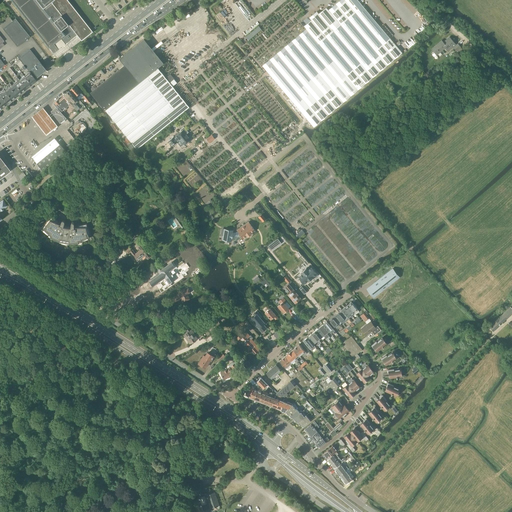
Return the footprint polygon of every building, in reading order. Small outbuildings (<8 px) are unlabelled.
[(93,32),(68,0),(24,0),(17,6),(49,48),(65,35),(62,30),(69,24),(82,40),(93,32)] [(403,53),(357,0),(342,0),(330,11),(327,8),(320,15),(318,12),(310,18),(312,21),(305,26),(308,29),(263,66),(313,128),(403,53)] [(18,47),(30,37),(15,18),(3,28),(18,47)] [(442,41),(432,49),(437,55),(445,48),(448,51),(456,44),(449,37),(443,42),(442,41)] [(156,56),(143,40),(120,59),(125,65),(91,92),(137,150),(185,111),(189,108),(183,100),(181,98),(171,85),(176,82),(172,77),(167,81),(157,68),(163,63),(157,55),(156,56)] [(26,68),(36,81),(36,80),(34,77),(36,76),(45,69),(39,60),(30,49),(18,58),(20,60),(26,68)] [(36,81),(26,68),(20,60),(15,64),(19,69),(31,84),(36,81)] [(31,84),(19,69),(15,64),(12,67),(10,68),(11,70),(13,69),(15,72),(14,73),(17,76),(16,76),(26,88),(31,84)] [(21,92),(26,88),(16,76),(15,78),(17,80),(14,83),(21,92)] [(21,92),(14,83),(11,85),(10,83),(7,85),(16,96),(21,92)] [(11,100),(16,96),(7,85),(6,86),(7,88),(5,91),(2,87),(1,87),(11,100)] [(77,98),(82,94),(80,92),(81,91),(80,89),(79,90),(75,85),(70,90),(77,98)] [(0,95),(6,104),(11,100),(3,89),(0,91),(0,90),(0,95)] [(69,91),(68,91),(67,91),(66,92),(66,93),(64,96),(71,103),(72,105),(75,108),(77,111),(80,108),(75,104),(78,101),(69,91)] [(94,103),(91,100),(86,94),(83,96),(91,106),(91,105),(92,107),(94,105),(93,104),(94,103)] [(61,112),(71,103),(64,96),(59,99),(55,102),(56,103),(54,105),(57,107),(61,112)] [(42,109),(32,116),(37,122),(40,126),(44,131),(46,134),(57,125),(54,122),(51,118),(47,113),(43,107),(42,108),(42,109)] [(66,118),(61,112),(57,107),(53,110),(62,121),(66,118)] [(181,146),(184,144),(191,139),(186,134),(189,132),(184,127),(180,130),(182,131),(177,135),(176,135),(173,137),(168,140),(172,145),(177,141),(181,146)] [(44,172),(67,152),(60,144),(37,163),(44,172)] [(0,177),(9,170),(0,157),(0,177)] [(94,169),(95,168),(98,166),(92,159),(88,162),(94,169)] [(172,212),(171,213),(182,229),(183,228),(172,212)] [(61,223),(57,222),(58,221),(51,216),(43,227),(42,228),(44,229),(46,231),(45,232),(52,236),(52,235),(54,236),(54,237),(60,240),(59,241),(69,243),(70,242),(76,242),(76,240),(79,240),(79,241),(86,240),(86,238),(88,238),(88,237),(90,237),(90,236),(87,223),(79,225),(79,226),(75,226),(75,223),(72,223),(71,227),(64,226),(65,222),(63,221),(62,220),(61,223)] [(224,229),(223,240),(231,241),(231,239),(237,240),(242,237),(243,239),(247,236),(248,237),(251,234),(251,233),(255,231),(248,222),(245,225),(244,225),(242,227),(237,230),(238,231),(235,233),(233,232),(233,230),(224,229)] [(152,256),(139,239),(138,239),(137,238),(134,241),(135,242),(134,243),(140,250),(136,254),(131,247),(126,251),(128,254),(131,252),(134,255),(133,256),(137,261),(145,255),(148,259),(152,256)] [(271,251),(281,243),(278,239),(267,246),(271,251)] [(159,273),(149,281),(153,286),(164,278),(169,284),(176,279),(170,270),(175,266),(172,261),(163,267),(162,266),(157,269),(159,273)] [(308,270),(306,268),(301,272),(302,274),(299,277),(300,279),(304,284),(308,280),(309,281),(313,278),(318,275),(311,267),(308,270)] [(377,287),(370,292),(374,296),(392,282),(390,279),(396,274),(392,269),(374,284),(377,287)] [(271,283),(267,277),(261,282),(264,286),(266,284),(268,286),(271,283)] [(293,288),(295,286),(292,282),(289,284),(286,286),(290,292),(288,294),(295,303),(301,298),(293,288)] [(324,289),(328,295),(332,291),(328,286),(324,289)] [(187,294),(190,292),(191,292),(188,288),(185,290),(169,300),(168,301),(170,305),(171,304),(172,305),(181,299),(183,302),(189,298),(187,294)] [(284,313),(289,308),(284,303),(286,302),(283,298),(279,301),(281,303),(278,306),(284,313)] [(348,304),(354,312),(356,310),(358,312),(359,311),(351,302),(348,304)] [(354,315),(352,313),(354,312),(348,304),(345,307),(353,316),(354,315)] [(267,306),(263,309),(266,312),(265,313),(271,319),(272,319),(274,321),(276,321),(277,320),(277,318),(276,316),(270,309),(267,306)] [(345,307),(342,309),(348,317),(349,318),(351,316),(351,317),(353,316),(345,307)] [(511,308),(510,307),(508,309),(490,327),(494,331),(511,313),(511,308)] [(342,309),(339,312),(346,321),(348,320),(346,318),(348,317),(342,309)] [(255,316),(252,319),(254,321),(253,322),(262,332),(267,328),(264,324),(265,323),(261,318),(262,317),(256,310),(253,314),(255,316)] [(346,321),(339,312),(336,314),(342,322),(344,320),(345,322),(346,321)] [(336,314),(333,317),(339,324),(338,324),(340,326),(341,325),(340,323),(342,322),(336,314)] [(338,324),(339,324),(333,317),(329,319),(337,329),(338,328),(337,326),(338,324)] [(191,320),(190,318),(184,322),(185,324),(187,328),(182,331),(186,337),(193,332),(191,329),(195,326),(191,320)] [(208,325),(211,330),(217,326),(218,327),(221,325),(218,319),(208,325)] [(329,332),(333,328),(327,321),(323,324),(329,332)] [(377,326),(375,327),(370,321),(361,329),(366,335),(371,332),(372,332),(374,335),(381,330),(377,326)] [(327,333),(329,332),(323,324),(319,328),(325,335),(327,333)] [(323,336),(325,335),(319,328),(315,331),(321,338),(323,336)] [(201,332),(199,333),(197,330),(193,332),(186,337),(190,343),(203,335),(201,332)] [(245,330),(238,336),(254,355),(257,351),(260,349),(252,339),(253,338),(251,335),(250,336),(245,330)] [(319,340),(321,338),(315,331),(311,334),(317,341),(319,340)] [(315,343),(317,341),(311,334),(308,336),(314,344),(315,343)] [(351,335),(342,343),(352,357),(362,349),(351,335)] [(308,337),(303,341),(312,351),(316,347),(314,345),(308,337)] [(383,346),(386,343),(382,338),(377,342),(376,341),(371,345),(374,348),(374,347),(377,351),(382,347),(383,347),(384,347),(383,346)] [(299,357),(303,353),(305,351),(299,344),(293,349),(299,357)] [(295,360),(297,359),(299,357),(293,349),(289,353),(295,360)] [(204,355),(199,363),(205,368),(210,360),(211,361),(214,357),(215,354),(210,351),(209,353),(207,353),(205,356),(204,355)] [(393,361),(396,359),(393,352),(387,356),(386,355),(381,358),(383,361),(384,361),(386,365),(392,361),(392,362),(393,361)] [(291,363),(294,361),(295,360),(289,353),(285,356),(291,363)] [(286,368),(291,363),(285,356),(279,361),(286,368)] [(326,373),(331,379),(337,374),(335,371),(336,371),(334,369),(333,369),(328,363),(329,362),(325,358),(318,363),(322,367),(326,372),(326,373)] [(230,368),(220,372),(224,380),(234,375),(232,371),(235,370),(236,370),(238,368),(235,364),(236,363),(234,360),(229,366),(230,368)] [(350,371),(353,368),(347,361),(344,364),(350,371)] [(368,365),(367,365),(365,363),(362,366),(364,368),(362,369),(361,369),(369,378),(368,376),(373,372),(368,365)] [(347,373),(350,371),(344,364),(342,366),(347,373)] [(276,365),(266,373),(271,379),(281,371),(276,365)] [(364,382),(369,378),(361,369),(357,373),(359,376),(359,377),(361,380),(362,379),(364,382)] [(400,369),(394,370),(394,369),(388,370),(388,373),(389,373),(390,378),(396,377),(396,378),(398,377),(397,376),(401,376),(400,369)] [(268,385),(267,384),(261,377),(256,382),(258,384),(259,383),(264,389),(268,385)] [(321,383),(326,389),(330,386),(333,390),(338,387),(331,380),(329,377),(321,383)] [(334,378),(331,380),(338,387),(340,385),(334,378)] [(348,384),(355,393),(354,391),(359,387),(354,380),(353,380),(351,378),(348,381),(350,383),(348,384)] [(301,393),(303,392),(296,384),(293,380),(291,382),(294,385),(301,393)] [(294,385),(291,382),(290,381),(277,393),(282,395),(285,393),(287,396),(294,390),(292,387),(294,385)] [(255,386),(258,384),(256,382),(250,388),(247,390),(245,395),(250,397),(253,390),(254,387),(255,388),(255,387),(255,386)] [(387,386),(386,389),(385,390),(391,393),(391,394),(392,395),(392,394),(396,395),(399,389),(393,386),(393,385),(388,383),(386,386),(387,386)] [(350,397),(355,393),(348,384),(343,388),(345,391),(345,392),(347,395),(348,394),(350,397)] [(258,401),(263,389),(262,389),(261,393),(257,391),(254,399),(258,401)] [(272,392),(273,391),(271,391),(270,392),(269,396),(266,395),(263,403),(267,405),(272,392)] [(276,408),(281,396),(279,395),(278,397),(279,397),(278,399),(275,398),(272,406),(276,408)] [(380,398),(378,400),(377,401),(381,406),(380,406),(381,407),(382,407),(384,410),(389,405),(385,400),(386,399),(382,395),(380,397),(380,398)] [(290,404),(281,400),(281,398),(280,398),(281,396),(276,408),(285,411),(292,405),(295,402),(291,399),(290,404)] [(336,413),(345,405),(344,405),(343,406),(338,401),(331,407),(332,407),(330,409),(332,412),(334,410),(336,412),(335,412),(336,413)] [(296,409),(292,405),(285,411),(285,412),(289,415),(297,409),(296,409)] [(346,413),(349,410),(345,405),(336,413),(340,418),(343,415),(346,413)] [(372,409),(370,411),(368,412),(373,418),(372,418),(373,419),(373,418),(376,422),(381,417),(377,412),(378,411),(374,407),(372,409)] [(293,418),(300,413),(297,409),(289,415),(293,418)] [(297,422),(304,416),(301,412),(300,413),(293,418),(297,422)] [(303,427),(311,420),(306,415),(304,416),(297,422),(303,427)] [(364,421),(362,423),(360,424),(364,429),(364,430),(364,431),(365,430),(368,433),(373,429),(369,423),(370,423),(366,418),(363,420),(364,421)] [(307,432),(317,424),(314,421),(304,429),(307,432)] [(335,431),(342,425),(340,422),(333,428),(335,431)] [(310,436),(317,431),(316,429),(319,427),(317,424),(307,432),(310,436)] [(350,433),(356,440),(357,440),(357,441),(362,437),(366,441),(368,438),(362,432),(360,434),(359,433),(360,433),(358,430),(357,431),(355,428),(350,432),(350,433)] [(313,440),(323,432),(321,429),(318,432),(317,431),(310,436),(313,440)] [(316,443),(323,438),(322,437),(325,434),(323,432),(313,440),(316,443)] [(356,440),(350,433),(349,432),(344,436),(347,439),(346,440),(348,442),(349,442),(349,443),(347,445),(352,452),(355,449),(352,445),(356,441),(356,440)] [(319,447),(329,439),(327,437),(324,440),(323,438),(316,443),(319,447)] [(337,450),(333,445),(323,453),(326,458),(337,450)] [(337,459),(339,458),(337,455),(338,454),(337,452),(334,454),(327,459),(331,464),(337,459)] [(334,468),(340,463),(345,460),(343,458),(339,462),(337,459),(331,464),(334,468)] [(351,472),(360,464),(357,460),(354,462),(348,468),(346,470),(339,475),(346,484),(348,482),(349,483),(351,481),(351,480),(353,479),(350,476),(348,473),(351,471),(351,472)] [(346,470),(341,464),(335,469),(339,475),(346,470)] [(215,492),(206,495),(211,508),(219,506),(215,492)]
